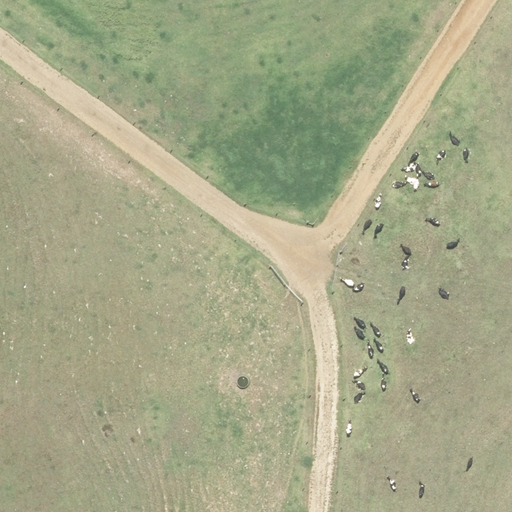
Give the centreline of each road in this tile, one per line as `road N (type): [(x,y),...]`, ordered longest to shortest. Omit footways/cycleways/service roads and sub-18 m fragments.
road 1 (track): [(0,43),(307,268),(336,353),(323,511)]
road 2 (track): [(307,268),(485,0)]
